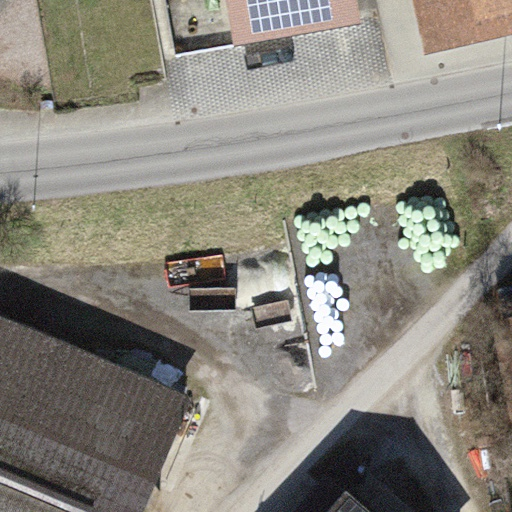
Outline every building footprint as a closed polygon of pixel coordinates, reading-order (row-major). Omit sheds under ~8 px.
[(353,0),(157,0),(179,101),(273,81),(270,69),(364,48),(353,0)] [(511,0),(401,0),(415,58),(511,35),(511,29),(509,17),(511,16),(511,0)] [(511,315),(492,319),(511,427),(511,315)] [(0,511),(136,511),(185,394),(0,318),(0,511)] [(354,511),(331,491),(313,511),(354,511)]
